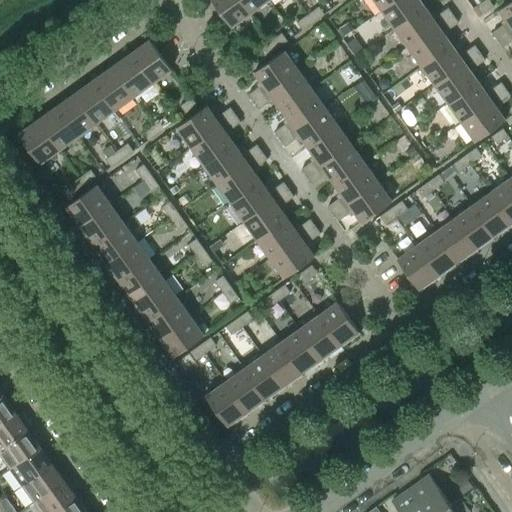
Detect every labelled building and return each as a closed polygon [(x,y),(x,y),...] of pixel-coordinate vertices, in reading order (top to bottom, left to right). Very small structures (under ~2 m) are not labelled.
[(250,13),(241,0),(212,0),(231,26),(250,13)] [(268,0),(241,0),(250,13),(268,0)] [(374,0),(381,10),(395,0),(374,0)] [(425,7),(420,0),(395,0),(381,10),(395,28),(425,7)] [(482,14),(493,6),(488,0),(484,0),(476,6),(482,14)] [(497,39),(511,28),(511,0),(498,10),(507,22),(492,32),(497,39)] [(313,22),(324,14),(318,6),(307,14),(313,22)] [(408,47),(438,25),(453,15),(448,8),(433,18),(425,7),(395,28),(408,47)] [(313,22),(307,14),(296,22),(302,30),(313,22)] [(451,44),(445,36),(443,33),(458,22),(453,15),(438,25),(408,47),(421,66),(451,44)] [(511,28),(497,39),(502,47),(511,39),(511,28)] [(287,41),(281,33),(271,41),(276,48),(287,41)] [(171,69),(150,39),(130,53),(152,83),(171,69)] [(265,56),(276,48),(271,41),(259,48),(265,56)] [(435,84),(465,63),(480,52),(474,45),(460,55),(451,44),(421,66),(435,84)] [(253,101),(298,69),(284,50),(254,72),(263,84),(248,94),(253,101)] [(478,81),(472,73),(470,70),(485,60),(480,52),(465,63),(435,84),(448,103),(478,81)] [(152,83),(130,53),(112,66),(134,96),(152,83)] [(134,96),(112,66),(93,79),(115,109),(134,96)] [(281,109),(311,88),(298,69),(253,101),(258,109),(273,98),(281,109)] [(115,109),(93,79),(75,92),(96,123),(115,109)] [(461,121),(491,100),(506,89),(501,82),(486,92),(478,81),(448,103),(461,121)] [(280,138),(325,106),(311,88),(281,109),(289,121),(274,131),(280,138)] [(505,119),(499,110),(497,107),(511,96),(506,89),(491,100),(461,121),(475,141),(505,119)] [(96,123),(75,92),(56,106),(78,136),(96,123)] [(186,113),(197,105),(191,97),(180,105),(186,113)] [(190,146),(221,125),(235,114),(230,107),(215,117),(207,105),(177,127),(190,146)] [(78,136),(56,106),(38,119),(59,149),(78,136)] [(308,147),(338,125),(325,106),(280,138),(285,146),(300,135),(308,147)] [(234,143),(228,135),(226,132),(240,122),(235,114),(221,125),(190,146),(204,165),(234,143)] [(170,124),(164,117),(154,124),(159,132),(170,124)] [(59,149),(38,119),(18,133),(40,163),(59,149)] [(148,140),(159,132),(154,124),(142,132),(148,140)] [(306,176),(351,144),(338,125),(308,147),(316,158),(301,169),(306,176)] [(497,144),(508,136),(502,128),(491,136),(497,144)] [(133,151),(127,143),(117,151),(122,159),(133,151)] [(217,183),(247,162),(262,152),(256,144),(242,154),(234,143),(204,165),(217,183)] [(334,184),(365,162),(351,144),(306,176),(312,183),(326,173),(334,184)] [(481,155),(475,147),(464,155),(470,163),(481,155)] [(111,166),(122,159),(117,151),(105,159),(111,166)] [(260,180),(255,172),(252,169),(267,159),(262,152),(247,162),(217,183),(230,202),(260,180)] [(470,163),(464,155),(454,163),(459,171),(470,163)] [(333,213),(378,181),(365,162),(334,184),(342,195),(328,206),(333,213)] [(151,175),(143,164),(135,170),(143,180),(151,175)] [(96,177),(90,169),(79,177),(85,185),(96,177)] [(433,190),(444,182),(438,174),(427,182),(433,190)] [(159,186),(151,175),(143,180),(151,191),(159,186)] [(74,193),(85,185),(79,177),(68,185),(74,193)] [(511,221),(511,182),(509,178),(490,191),(511,222),(511,221)] [(244,221),(274,199),(288,189),(283,182),(269,192),(260,180),(230,202),(244,221)] [(361,222),(392,200),(378,181),(333,213),(338,220),(353,210),(361,222)] [(433,190),(427,182),(417,190),(422,197),(433,190)] [(80,225),(110,204),(96,184),(66,206),(80,225)] [(287,218),(281,210),(279,207),(294,196),(288,189),(274,199),(244,221),(257,239),(287,218)] [(511,222),(490,191),(472,205),(493,235),(511,222)] [(396,216),(407,208),(401,200),(390,209),(396,216)] [(177,212),(169,201),(162,207),(169,217),(177,212)] [(93,244),(123,222),(110,204),(80,225),(93,244)] [(493,235),(472,205),(453,218),(475,248),(493,235)] [(396,216),(390,209),(380,216),(385,224),(396,216)] [(185,223),(177,212),(169,217),(177,229),(185,223)] [(270,258),(300,236),(315,226),(310,219),(295,229),(287,218),(257,239),(270,258)] [(475,248),(453,218),(435,231),(456,261),(475,248)] [(106,262),(137,241),(123,222),(93,244),(106,262)] [(314,256),(308,247),(306,244),(320,233),(315,226),(300,236),(270,258),(284,277),(314,256)] [(456,261),(435,231),(416,244),(438,275),(456,261)] [(204,250),(196,238),(188,244),(196,255),(204,250)] [(219,238),(209,246),(212,251),(223,243),(219,238)] [(120,281),(150,259),(137,241),(106,262),(120,281)] [(438,275),(416,244),(397,258),(418,288),(438,275)] [(212,260),(204,250),(196,255),(204,266),(212,260)] [(133,300),(164,278),(150,259),(120,281),(133,300)] [(306,281),(317,273),(311,265),(300,273),(306,281)] [(231,287),(222,275),(215,281),(223,292),(231,287)] [(146,318),(177,297),(164,278),(133,300),(146,318)] [(290,292),(284,284),(273,292),(279,300),(290,292)] [(238,297),(231,287),(223,292),(230,303),(238,297)] [(279,300),(273,292),(262,300),(268,308),(279,300)] [(160,337),(190,315),(177,297),(146,318),(160,337)] [(359,331),(337,301),(318,315),(339,345),(359,331)] [(242,327),(253,319),(247,311),(236,319),(242,327)] [(173,356),(204,334),(190,315),(160,337),(173,356)] [(339,345),(318,315),(299,328),(321,358),(339,345)] [(242,327),(236,319),(225,326),(231,334),(242,327)] [(321,358),(299,328),(280,341),(302,371),(321,358)] [(216,345),(210,337),(199,345),(205,353),(216,345)] [(302,371),(280,341),(262,354),(284,385),(302,371)] [(205,353),(199,345),(189,352),(195,360),(205,353)] [(195,360),(189,352),(177,361),(184,371),(196,362),(195,360)] [(284,385),(262,354),(243,368),(265,398),(284,385)] [(265,398),(243,368),(225,381),(246,411),(265,398)] [(246,411),(225,381),(206,395),(227,425),(246,411)] [(4,396),(0,399),(0,424),(16,413),(4,396)] [(16,413),(0,424),(0,450),(28,430),(16,413)] [(28,430),(0,450),(0,454),(10,469),(40,447),(28,430)] [(22,485),(52,463),(40,447),(10,469),(22,485)] [(34,502),(64,480),(52,463),(22,485),(34,502)] [(429,474),(410,488),(427,511),(439,511),(450,504),(429,474)] [(40,511),(54,511),(76,497),(64,480),(34,502),(40,511)] [(409,488),(391,501),(399,511),(427,511),(410,488),(409,488)] [(86,511),(76,497),(54,511),(86,511)] [(450,504),(439,511),(469,511),(470,511),(460,497),(450,504)]
